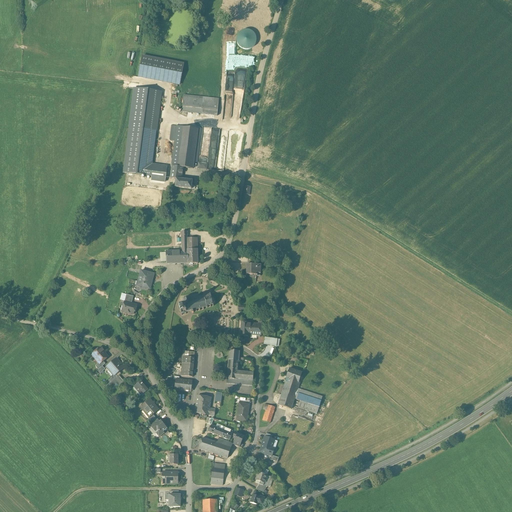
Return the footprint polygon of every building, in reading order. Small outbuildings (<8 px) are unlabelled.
[(253,46),(255,43),(256,40),(256,37),(255,35),(253,32),(251,31),(248,30),(245,30),(242,31),(240,33),(238,35),(238,38),(238,41),(239,44),(241,46),(244,48),(247,48),(250,47),(253,46)] [(184,62),(142,54),(138,76),(179,84),(184,62)] [(160,91),(133,88),(123,173),(152,177),(151,181),(165,182),(167,166),(151,164),(160,91)] [(202,98),(183,96),(182,113),(201,115),(202,98)] [(219,100),(202,98),(201,115),(217,116),(219,100)] [(198,129),(177,127),(172,166),(184,168),(193,169),(198,129)] [(184,168),(172,166),(170,179),(176,180),(176,179),(182,180),(184,168)] [(182,180),(176,179),(176,180),(175,188),(192,190),(193,181),(182,180)] [(197,238),(187,238),(188,250),(197,250),(197,238)] [(175,251),(166,251),(167,264),(175,263),(175,251)] [(182,251),(175,251),(175,263),(180,263),(180,259),(185,259),(185,251),(182,251)] [(198,256),(188,256),(188,251),(185,251),(185,259),(180,259),(180,263),(188,263),(188,264),(198,264),(198,256)] [(261,265),(247,264),(246,275),(256,275),(256,273),(261,273),(261,265)] [(154,274),(141,271),(137,286),(150,289),(154,274)] [(204,296),(201,297),(200,296),(200,297),(197,298),(197,297),(196,297),(197,298),(194,299),(193,298),(193,299),(190,300),(189,299),(190,299),(190,298),(189,299),(187,298),(188,297),(187,297),(187,298),(185,298),(184,298),(185,299),(184,300),(183,300),(184,301),(185,305),(184,305),(184,306),(183,306),(183,305),(182,305),(181,305),(181,306),(181,307),(180,307),(180,306),(179,306),(179,307),(179,308),(178,308),(178,309),(179,308),(179,309),(180,312),(179,313),(181,313),(181,314),(182,314),(182,315),(181,315),(182,316),(182,315),(182,313),(185,312),(186,314),(187,314),(186,312),(187,312),(187,313),(188,313),(192,312),(193,313),(194,313),(194,312),(194,311),(196,311),(196,312),(197,312),(197,311),(199,310),(200,311),(200,310),(203,309),(203,310),(204,310),(204,309),(207,308),(208,308),(208,307),(210,306),(210,307),(211,307),(211,306),(213,305),(214,306),(213,305),(215,303),(216,303),(215,302),(214,300),(215,300),(214,299),(214,300),(212,298),(212,297),(210,291),(203,293),(204,296)] [(134,297),(127,295),(125,301),(132,303),(134,297)] [(137,306),(125,302),(123,307),(125,309),(124,312),(134,315),(135,310),(136,310),(137,306)] [(257,331),(250,331),(250,323),(242,323),(241,326),(248,327),(248,336),(250,336),(250,335),(256,335),(257,331)] [(258,324),(250,323),(250,331),(257,331),(256,335),(257,335),(257,337),(260,337),(260,335),(261,335),(262,324),(258,324)] [(275,339),(265,337),(264,344),(274,346),(275,339)] [(101,348),(99,350),(98,349),(97,349),(96,350),(96,351),(92,354),(98,360),(97,361),(99,363),(100,365),(103,362),(106,359),(107,358),(104,355),(106,354),(106,353),(101,348)] [(239,351),(229,350),(227,379),(237,380),(237,379),(242,380),(243,378),(247,379),(247,380),(253,380),(253,373),(238,372),(239,351)] [(116,359),(107,367),(110,370),(111,370),(115,375),(124,368),(116,359)] [(103,362),(100,365),(99,363),(95,366),(99,370),(103,367),(105,364),(103,362)] [(302,373),(290,369),(286,379),(295,382),(298,383),(302,373)] [(111,383),(109,384),(112,387),(116,384),(119,386),(123,382),(118,376),(117,377),(111,383)] [(179,380),(176,380),(175,390),(180,390),(181,391),(185,392),(185,391),(191,392),(192,382),(179,380)] [(291,384),(286,382),(278,405),(291,409),(295,399),(298,389),(299,387),(294,385),(295,382),(292,381),(291,384)] [(141,383),(140,382),(134,387),(141,395),(147,390),(142,384),(141,383)] [(322,397),(298,389),(295,399),(300,400),(319,407),(322,397)] [(206,397),(197,396),(196,402),(196,403),(195,413),(203,414),(204,404),(205,404),(206,397)] [(159,410),(150,400),(140,407),(149,418),(153,415),(159,410)] [(319,407),(300,400),(298,406),(306,409),(305,410),(317,414),(319,407)] [(244,403),(239,403),(237,420),(247,422),(249,408),(243,407),(244,403)] [(275,408),(268,405),(266,410),(263,420),(270,423),(275,408)] [(160,423),(158,420),(153,424),(150,427),(159,437),(164,433),(163,432),(166,429),(163,425),(164,424),(161,421),(160,423)] [(217,428),(211,425),(208,432),(221,437),(224,431),(217,428)] [(230,433),(224,431),(221,437),(230,440),(232,434),(230,433)] [(236,438),(233,445),(242,448),(243,445),(241,444),(244,437),(239,435),(240,433),(238,433),(237,434),(235,433),(233,437),(236,438)] [(272,448),(275,440),(271,439),(272,436),(266,434),(265,437),(264,436),(261,444),(272,448)] [(213,442),(202,438),(199,449),(210,453),(212,446),(213,442)] [(224,441),(219,439),(217,443),(213,442),(212,446),(215,447),(213,454),(227,458),(231,448),(232,444),(224,441)] [(272,448),(261,444),(259,453),(270,456),(269,459),(277,462),(278,458),(272,456),(275,448),(272,448)] [(225,465),(213,463),(212,478),(223,480),(225,465)] [(263,474),(257,473),(255,480),(260,482),(259,485),(263,486),(264,483),(268,471),(264,470),(263,474)] [(178,472),(164,472),(164,478),(163,478),(163,480),(165,480),(165,484),(178,484),(178,472)] [(263,486),(259,485),(256,489),(263,493),(267,487),(263,486)] [(243,491),(237,489),(234,495),(241,497),(243,491)] [(263,499),(261,503),(264,504),(266,497),(258,494),(257,496),(263,499)] [(170,495),(169,495),(169,502),(169,507),(180,507),(180,495),(179,495),(170,495)] [(257,496),(253,495),(252,497),(251,497),(250,500),(251,500),(250,503),(257,505),(258,502),(261,503),(263,499),(257,496)] [(217,511),(217,501),(204,501),(204,511),(217,511)]
